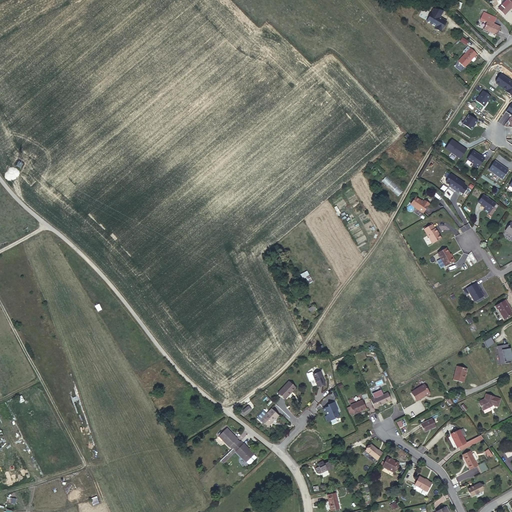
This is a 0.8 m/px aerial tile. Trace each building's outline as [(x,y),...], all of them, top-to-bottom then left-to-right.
[(511,0),(506,0),(498,9),(504,15),(511,6),(511,0)] [(446,21),(439,17),(443,11),(434,9),(427,21),(436,27),(435,28),(441,31),(446,21)] [(488,21),(494,24),(496,18),(484,12),(480,20),(483,21),(483,20),(487,22),(488,21)] [(487,22),(484,29),(496,34),(500,27),(494,24),(488,21),(487,22)] [(462,37),(459,41),(465,46),(468,41),(462,37)] [(469,68),(479,55),(472,50),(462,63),(469,68)] [(496,83),(506,90),(511,82),(500,74),(495,81),(496,83)] [(483,91),(475,101),(483,106),(491,96),(483,91)] [(471,130),(477,121),(469,115),(462,124),(471,130)] [(445,148),(460,159),(467,150),(463,147),(463,148),(458,145),(459,144),(452,139),(445,148)] [(473,152),(467,159),(478,167),(485,158),(481,156),(481,157),(474,152),(473,152)] [(508,170),(495,161),(488,170),(502,179),(508,170)] [(462,183),(449,174),(443,182),(448,186),(448,187),(455,192),(462,183)] [(387,176),(382,181),(398,197),(402,192),(387,176)] [(420,211),(426,203),(422,200),(421,200),(414,194),(408,201),(420,211)] [(495,204),(484,195),(478,201),(481,204),(485,208),(483,210),(488,213),(495,204)] [(431,224),(422,229),(431,243),(440,238),(434,228),(433,228),(431,224)] [(451,252),(447,246),(439,251),(446,264),(456,258),(453,254),(452,254),(451,252)] [(305,284),(312,281),(308,270),(301,273),(305,284)] [(478,281),(468,286),(476,300),(485,294),(479,284),(480,284),(478,281)] [(305,297),(308,302),(313,299),(310,294),(305,297)] [(509,302),(507,298),(496,304),(499,308),(500,307),(506,317),(511,313),(511,309),(508,303),(509,302)] [(313,299),(308,302),(312,309),(317,305),(313,299)] [(483,342),(487,348),(495,344),(491,337),(483,342)] [(497,346),(501,365),(511,363),(511,360),(511,356),(510,348),(508,348),(508,344),(497,346)] [(470,367),(460,365),(456,379),(465,381),(466,377),(467,378),(470,367)] [(314,378),(316,390),(324,389),(322,376),(314,378)] [(414,388),(418,397),(432,390),(427,381),(414,388)] [(285,402),(291,394),(289,393),(292,390),(287,385),(277,395),(285,402)] [(372,404),(373,408),(376,406),(383,403),(382,401),(387,399),(384,393),(372,398),(372,397),(368,399),(370,404),(372,404)] [(476,402),(480,410),(487,407),(487,406),(488,405),(488,404),(495,406),(497,399),(483,394),(481,400),(476,402)] [(348,407),(351,413),(352,414),(363,409),(359,400),(347,405),(348,407)] [(324,410),(329,422),(342,417),(338,408),(340,407),(338,402),(331,405),(331,406),(324,410)] [(245,415),(252,410),(248,405),(242,410),(245,415)] [(261,423),(268,428),(272,423),(273,424),(278,417),(271,411),(261,423)] [(420,422),(424,430),(436,425),(432,417),(420,422)] [(219,435),(232,449),(234,448),(240,442),(227,428),(219,435)] [(451,433),(459,445),(467,440),(460,428),(451,433)] [(255,454),(242,440),(240,442),(234,448),(247,461),(248,461),(255,454)] [(367,444),(362,451),(374,459),(379,452),(367,444)] [(473,451),(465,455),(471,468),(479,464),(473,451)] [(255,454),(248,461),(250,463),(251,463),(257,457),(257,456),(255,454)] [(388,459),(382,468),(393,475),(399,466),(388,459)] [(328,474),(335,470),(331,462),(324,465),(323,463),(318,466),(319,468),(316,470),(319,475),(322,473),(323,475),(328,472),(328,474)] [(478,465),(481,472),(487,469),(485,463),(478,465)] [(420,479),(416,486),(427,493),(432,485),(420,479)] [(466,489),(469,496),(481,491),(478,483),(466,489)] [(327,498),(331,511),(341,510),(337,496),(327,498)] [(394,501),(390,505),(394,510),(399,505),(394,501)]
